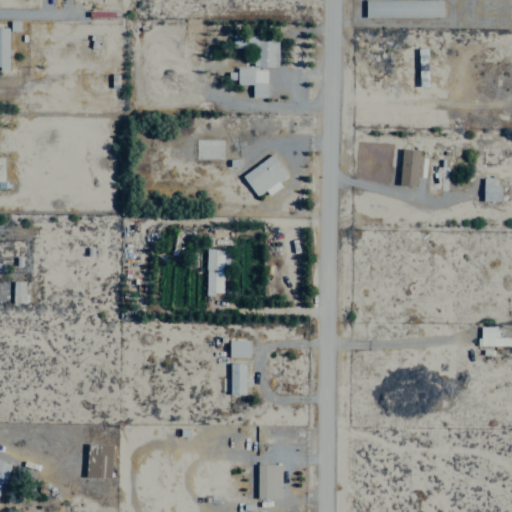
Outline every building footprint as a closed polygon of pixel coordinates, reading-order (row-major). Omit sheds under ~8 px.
[(440,0),(364,0),(365,17),(440,16),(440,0)] [(276,41),(255,41),(255,35),(232,35),(232,47),(253,48),(253,66),(276,67),(276,41)] [(425,48),(417,48),(416,65),(425,65),(425,48)] [(265,69),(235,68),(235,72),(226,72),(226,79),(234,79),(234,84),(250,84),(250,97),(265,97),(265,69)] [(423,177),(424,158),(417,158),(418,150),(399,149),(398,185),(415,185),(415,177),(423,177)] [(276,181),(285,174),(270,154),(240,175),(255,196),(264,190),(267,195),(280,186),(276,181)] [(496,178),(482,178),(481,201),(496,201),(496,178)] [(229,268),(229,250),(205,249),(204,294),(221,294),(222,268),(229,268)] [(23,282),(12,281),(11,303),(22,303),(23,282)] [(511,337),(495,338),(495,327),(478,327),(478,346),(511,345),(511,337)] [(248,340),(227,340),(227,357),(247,357),(248,340)] [(228,394),(243,395),(243,363),(228,363),(228,394)] [(111,445),(86,444),(85,478),(109,478),(111,445)] [(255,498),(280,498),(279,464),(255,465),(255,498)]
